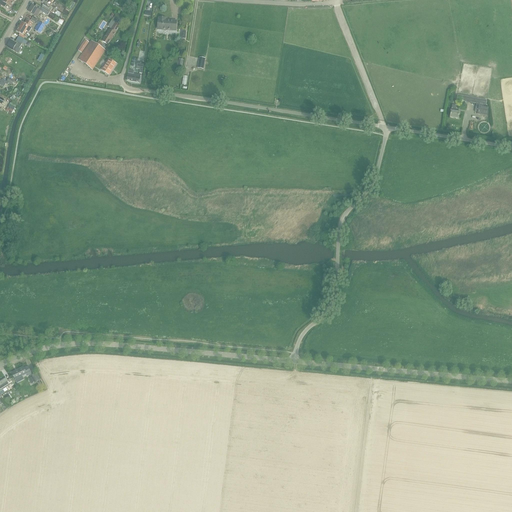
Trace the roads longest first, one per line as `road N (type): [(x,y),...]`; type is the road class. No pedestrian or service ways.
road 1 (unclassified): [(386,128),(125,88),(143,0)]
road 2 (unclassified): [(293,361),(300,336),(332,298),(340,224),(372,182),(386,128)]
road 3 (unclassified): [(511,381),(293,361)]
road 4 (unclassified): [(81,343),(258,358)]
road 5 (track): [(335,2),(382,127)]
road 6 (unclassified): [(511,146),(386,128)]
